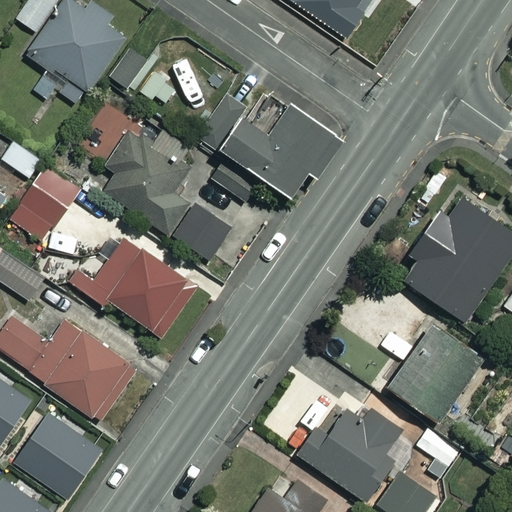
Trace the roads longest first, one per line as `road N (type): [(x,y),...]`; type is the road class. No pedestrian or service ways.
road 1 (tertiary): [(129,511),(393,129)]
road 2 (residential): [(207,0),(393,129)]
